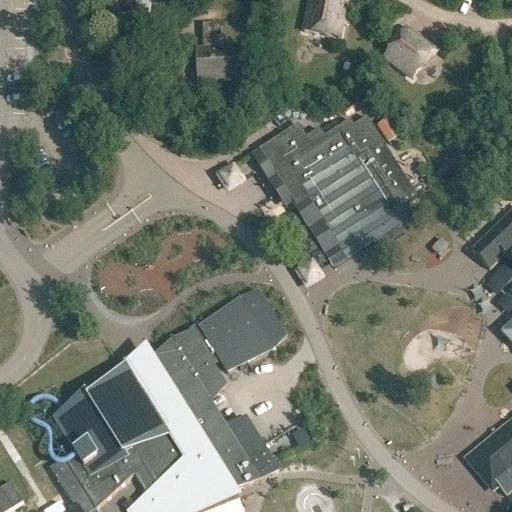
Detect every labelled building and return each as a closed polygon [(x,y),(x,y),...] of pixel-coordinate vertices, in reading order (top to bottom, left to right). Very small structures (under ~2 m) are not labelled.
[(332,0),(310,0),(304,35),(339,42),(347,3),(332,0)] [(198,53),(199,85),(239,83),(238,51),(218,52),(218,40),(221,40),(221,26),(202,27),(203,53),(198,53)] [(405,32),(384,61),(413,82),(434,53),(405,32)] [(298,128),(259,154),(294,208),(301,220),(314,211),(348,264),(373,246),(378,253),(404,236),(400,229),(412,221),(404,208),(417,199),(384,147),(367,121),(354,129),(350,123),(324,140),(320,133),(307,141),(298,128)] [(398,138),(388,122),(378,129),(388,144),(393,141),(398,138)] [(511,215),(471,255),(489,273),(504,259),(511,267),(511,328),(503,337),(511,346),(511,215)] [(260,229),(267,240),(275,235),(281,231),(274,220),(260,229)] [(97,511),(136,481),(148,501),(138,507),(137,507),(140,511),(189,511),(279,476),(246,424),(228,435),(208,402),(225,391),(212,370),(221,365),(229,377),(286,341),(257,296),(192,337),(148,365),(145,367),(142,361),(134,366),(138,371),(135,373),(54,423),(72,452),(75,456),(64,463),(50,472),(76,511),(97,511)] [(511,424),(465,464),(493,497),(499,492),(506,499),(511,494),(511,424)] [(18,453),(0,464),(0,511),(14,511),(44,494),(18,453)] [(291,506),(293,511),(331,511),(327,495),(291,506)]
